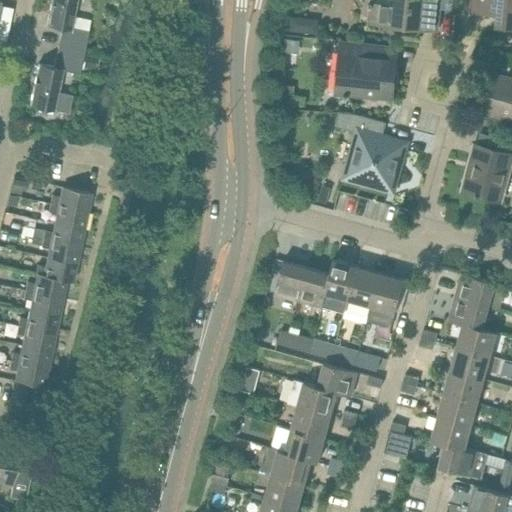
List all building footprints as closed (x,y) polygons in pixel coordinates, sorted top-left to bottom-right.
[(0,0),(0,51),(3,52),(11,12),(0,9),(0,0)] [(61,27),(57,47),(83,52),(88,31),(72,28),(77,0),(50,0),(46,24),(61,27)] [(371,7),(370,20),(394,22),(395,18),(406,19),(405,27),(437,30),(439,0),(371,0),(372,2),(369,2),(368,7),(371,7)] [(511,27),(511,0),(472,0),(471,12),(498,14),(497,25),(511,27)] [(292,15),(290,30),(305,32),(306,23),(301,16),(292,15)] [(376,89),(393,91),(396,58),(383,57),(385,45),(340,41),(335,93),(344,94),(344,97),(348,97),(348,94),(375,97),(376,89)] [(79,73),(80,70),(83,52),(57,47),(53,66),(38,63),(30,104),(68,112),(72,94),(59,92),(63,70),(79,73)] [(511,81),(511,82),(492,77),(492,78),(495,78),(487,109),(484,109),(483,110),(511,117),(511,81)] [(347,176),(391,188),(404,144),(382,138),(386,122),(355,114),(339,112),(335,126),(359,132),(347,176)] [(511,141),(497,137),(494,149),(474,143),(470,160),(475,162),(467,192),(501,201),(506,181),(511,159),(511,141)] [(88,211),(92,192),(62,186),(60,196),(52,194),(50,203),(88,211)] [(84,228),(88,211),(50,203),(48,211),(56,213),(54,222),(84,228)] [(80,246),(84,228),(54,222),(52,231),(44,230),(43,238),(80,246)] [(77,264),(80,246),(43,238),(41,246),(49,248),(47,257),(77,264)] [(73,282),(77,264),(47,257),(45,266),(37,264),(35,273),(37,274),(66,280),(73,282)] [(344,313),(348,299),(357,266),(333,259),(329,273),(330,273),(323,299),(324,299),(322,307),(344,313)] [(298,300),(307,267),(283,260),(274,294),(293,299),(298,300)] [(371,305),(380,272),(357,266),(348,299),(371,305)] [(330,273),(329,273),(307,267),(298,300),(322,307),(324,299),(323,299),(330,273)] [(404,279),(380,272),(371,305),(395,312),(404,279)] [(488,305),(495,282),(462,272),(455,296),(488,305)] [(63,298),(66,280),(37,274),(35,283),(27,281),(25,290),(63,298)] [(59,315),(63,298),(25,290),(23,298),(31,300),(30,309),(59,315)] [(482,328),(488,305),(455,296),(449,321),(462,324),(463,323),(482,329),(482,328)] [(55,333),(59,315),(30,309),(28,318),(19,316),(18,325),(55,333)] [(490,356),(496,331),(482,328),(482,329),(463,323),(462,324),(456,346),(490,356)] [(52,350),(55,333),(18,325),(16,333),(24,335),(22,344),(52,350)] [(437,332),(424,329),(421,337),(435,341),(437,332)] [(285,346),(289,332),(281,330),(277,343),(285,346)] [(294,348),(297,334),(289,332),(285,346),(294,348)] [(433,349),(435,341),(421,337),(419,345),(433,349)] [(332,358),(335,345),(313,339),(310,352),(332,358)] [(254,343),(247,367),(260,370),(264,354),(266,347),(254,343)] [(48,368),(52,350),(22,344),(20,353),(12,351),(10,360),(48,368)] [(355,364),(359,351),(335,345),(332,358),(355,364)] [(483,379),(490,356),(456,346),(450,370),(483,379)] [(380,357),(359,351),(355,364),(377,370),(380,357)] [(44,386),(48,368),(10,360),(9,368),(17,370),(15,380),(44,386)] [(357,371),(338,366),(324,362),(318,385),(317,386),(337,392),(336,393),(350,396),(357,371)] [(245,375),(244,378),(254,380),(257,379),(260,370),(247,367),(245,375)] [(477,402),(483,379),(450,370),(444,393),(477,402)] [(419,377),(405,374),(403,382),(417,385),(419,377)] [(367,383),(372,385),(381,387),(383,378),(369,375),(367,383)] [(330,415),(336,393),(337,392),(317,386),(318,385),(304,381),(297,406),(330,415)] [(414,394),(417,385),(403,382),(401,390),(414,394)] [(471,425),(477,402),(444,393),(437,416),(471,425)] [(324,438),(330,415),(297,406),(291,429),(324,438)] [(356,421),(358,413),(344,409),(342,418),(356,421)] [(220,416),(216,430),(228,433),(232,419),(220,416)] [(465,448),(465,447),(471,425),(437,416),(431,440),(445,444),(445,443),(465,448)] [(353,429),(356,421),(342,418),(340,426),(353,429)] [(406,425),(392,421),(390,429),(404,433),(406,425)] [(318,462),(324,438),(291,429),(285,451),(285,452),(311,459),(311,460),(318,462)] [(402,441),(404,433),(390,429),(388,437),(402,441)] [(20,447),(0,443),(0,482),(12,485),(9,497),(10,497),(25,500),(32,469),(16,466),(20,447)] [(488,453),(465,447),(465,448),(445,443),(445,444),(439,467),(482,478),(488,453)] [(304,482),(311,460),(311,459),(285,452),(285,451),(278,449),(271,473),(304,482)] [(343,469),(345,461),(332,457),(329,465),(343,469)] [(511,477),(511,459),(507,458),(500,483),(510,486),(511,477)] [(340,477),(343,469),(329,465),(327,473),(340,477)] [(298,505),(304,482),(271,473),(265,496),(298,505)] [(215,474),(213,482),(227,486),(229,477),(215,474)] [(224,494),(227,486),(213,482),(210,490),(224,494)] [(479,511),(503,511),(508,494),(475,485),(468,509),(479,511)] [(296,511),(298,505),(265,496),(264,501),(260,511),(296,511)]
